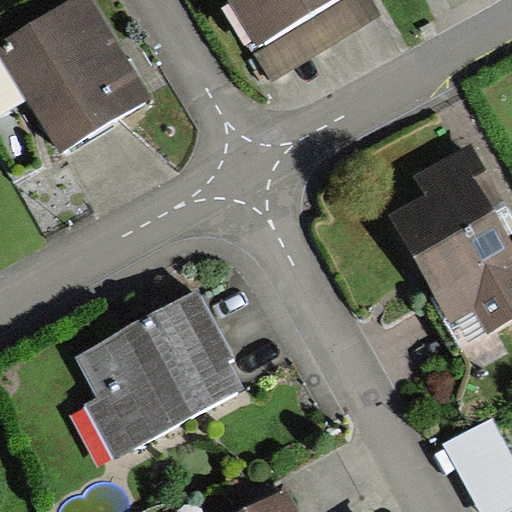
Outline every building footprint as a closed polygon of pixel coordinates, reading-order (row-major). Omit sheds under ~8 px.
[(84,0),(80,0),(0,50),(64,154),(148,102),(84,0)] [(223,0),(262,60),(358,0),(223,0)] [(428,196),(388,220),(450,324),(474,310),(490,339),(511,325),(511,254),(477,195),(489,188),(465,146),(415,175),(428,196)] [(79,411),(108,464),(235,394),(224,374),(236,368),(198,299),(80,365),(100,400),(79,411)] [(511,441),(500,417),(450,441),(483,511),(508,511),(511,510),(511,441)] [(289,511),(284,501),(263,511),(289,511)]
